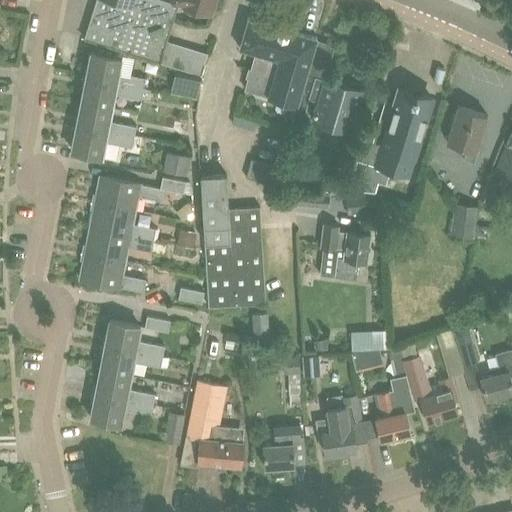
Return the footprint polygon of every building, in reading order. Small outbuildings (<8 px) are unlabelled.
[(175,67),(200,75),(207,52),(167,39),(177,4),(211,14),(215,0),(95,0),(84,39),(96,43),(122,50),(160,62),(175,67)] [(245,88),(271,96),(291,28),(248,16),(239,47),(256,52),(245,88)] [(287,137),(296,140),(309,96),(318,99),(313,118),(351,129),(363,88),(360,88),(360,84),(351,81),(348,84),(316,74),(316,75),(306,72),(317,36),(291,28),(271,96),(297,103),(287,137)] [(90,51),(86,76),(143,88),(145,77),(118,72),(122,50),(96,43),(94,52),(90,51)] [(180,93),(197,96),(201,75),(184,71),(178,73),(175,87),(180,93)] [(86,76),(81,100),(111,106),(114,93),(141,98),(143,88),(86,76)] [(362,175),(386,182),(391,167),(408,172),(430,96),(399,87),(395,102),(385,99),(362,175)] [(81,100),(76,125),(134,136),(136,125),(108,120),(111,106),(81,100)] [(463,158),(475,162),(478,151),(475,150),(487,114),(457,104),(446,140),(467,147),(463,158)] [(71,150),(101,156),(104,141),(132,147),(134,136),(76,125),(71,150)] [(495,169),(511,176),(511,129),(506,142),(507,142),(495,169)] [(162,170),(185,175),(186,165),(188,155),(166,151),(162,170)] [(246,177),(273,185),(279,164),(252,157),(246,177)] [(207,290),(207,302),(207,306),(265,303),(260,206),(229,208),(226,173),(201,174),(207,290)] [(100,175),(95,201),(134,209),(137,195),(161,200),(164,188),(159,187),(100,175)] [(161,175),(159,187),(164,188),(182,192),(185,180),(161,175)] [(309,205),(327,206),(328,193),(310,192),(309,205)] [(345,198),(348,214),(377,210),(374,194),(345,198)] [(95,201),(90,227),(154,239),(156,227),(132,223),(134,209),(95,201)] [(450,234),(473,238),(478,205),(455,201),(450,234)] [(0,227),(10,228),(10,209),(0,208),(0,227)] [(335,276),(356,279),(358,261),(368,262),(372,232),(346,229),(345,231),(337,230),(338,224),(322,221),(318,247),(335,249),(336,247),(343,248),(342,257),(337,256),(335,276)] [(90,227),(85,252),(124,260),(127,246),(151,251),(154,239),(90,227)] [(177,244),(191,247),(194,231),(181,228),(177,244)] [(79,278),(143,291),(146,279),(122,274),(124,260),(85,252),(79,278)] [(178,297),(207,302),(207,290),(180,285),(178,297)] [(209,306),(207,306),(199,304),(198,311),(207,313),(209,306)] [(253,313),(255,335),(268,334),(266,312),(253,313)] [(143,326),(166,331),(169,319),(146,315),(143,326)] [(109,319),(105,344),(162,356),(165,345),(137,340),(140,325),(109,319)] [(435,332),(442,356),(457,352),(450,328),(435,332)] [(351,330),(351,347),(384,347),(383,329),(351,330)] [(456,335),(464,363),(478,359),(470,331),(456,335)] [(224,345),(234,347),(236,338),(226,336),(224,345)] [(314,340),(315,350),(327,349),(327,339),(314,340)] [(105,344),(100,369),(130,374),(133,361),(160,366),(162,356),(105,344)] [(400,346),(402,355),(409,353),(406,344),(400,346)] [(479,377),(484,397),(511,389),(511,380),(510,375),(511,374),(511,347),(494,352),(499,371),(479,377)] [(420,396),(427,421),(457,412),(452,398),(457,396),(450,375),(438,378),(441,390),(431,393),(428,383),(428,382),(424,369),(419,353),(411,356),(411,355),(404,357),(407,369),(406,369),(407,373),(410,387),(413,398),(420,396)] [(283,355),(284,373),(288,373),(300,372),(299,354),(283,355)] [(301,355),(303,376),(321,375),(320,354),(301,355)] [(100,369),(95,393),(153,404),(155,393),(127,388),(130,374),(100,369)] [(301,391),(300,372),(288,373),(288,391),(301,391)] [(216,465),(242,467),(244,442),(231,441),(233,425),(220,424),(226,384),(198,379),(187,434),(186,434),(180,463),(215,466),(216,465)] [(375,416),(380,438),(410,431),(404,409),(396,412),(390,390),(377,393),(382,415),(375,416)] [(90,418),(121,424),(123,409),(151,415),(153,404),(95,393),(90,418)] [(323,436),(325,452),(356,448),(353,426),(350,426),(349,422),(363,420),(358,394),(343,396),(344,404),(325,407),(326,417),(316,418),(318,437),(323,436)] [(162,440),(178,444),(184,414),(168,411),(162,440)] [(262,446),(264,467),(293,464),(291,436),(300,435),(299,425),(284,426),(285,444),(262,446)]
